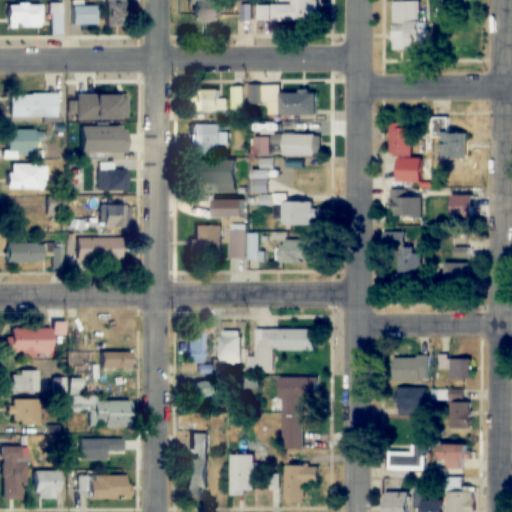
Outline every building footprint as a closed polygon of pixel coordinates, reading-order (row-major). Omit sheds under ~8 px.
[(125,0),(104,0),(105,26),(126,26),(125,0)] [(220,21),(219,0),(186,0),(187,21),(220,21)] [(288,0),(288,5),(257,5),(257,22),(316,22),(316,0),(288,0)] [(394,51),(414,50),(414,34),(429,34),(428,11),(419,11),(419,1),(393,1),(394,51)] [(40,4),(5,4),(5,27),(40,27),(40,4)] [(62,35),(62,6),(50,6),(50,35),(62,35)] [(70,7),(70,25),(95,25),(95,7),(70,7)] [(249,86),(249,105),(268,105),(268,116),(316,116),(316,93),(281,94),(281,85),(249,86)] [(232,88),(232,111),(243,111),(243,88),(232,88)] [(219,90),(190,90),(190,112),(219,112),(219,90)] [(56,118),(56,94),(9,94),(9,118),(56,118)] [(118,95),(73,95),(73,119),(118,119),(118,95)] [(434,137),(441,137),(441,161),(468,161),(468,134),(450,134),(450,118),(434,118),(434,137)] [(390,160),(396,160),(396,183),(421,183),(421,159),(412,159),(412,124),(390,124),(390,160)] [(220,154),(220,125),(191,125),(191,154),(220,154)] [(281,156),(316,156),(316,135),(294,135),(294,127),(281,127),(281,156)] [(78,128),(78,152),(125,152),(125,128),(78,128)] [(34,130),(5,130),(5,154),(34,154),(34,130)] [(235,161),(188,161),(188,185),(235,185),(235,161)] [(127,171),(111,171),(111,164),(97,164),(97,191),(127,191),(127,171)] [(6,190),(45,190),(45,165),(6,165),(6,190)] [(267,181),(253,181),(253,192),(267,192),(267,181)] [(410,190),(393,190),(393,218),(423,218),(423,197),(410,197),(410,190)] [(286,197),(280,197),(281,227),(315,226),(315,203),(287,203),(286,197)] [(243,201),(212,201),(212,218),(243,218),(243,201)] [(130,227),(130,205),(100,206),(100,228),(130,227)] [(259,259),(259,234),(246,234),(246,224),(231,224),(231,259),(259,259)] [(221,226),(194,226),(194,240),(190,240),(190,260),(221,260),(221,226)] [(122,262),(122,238),(75,238),(75,262),(122,262)] [(279,264),(314,264),(314,240),(279,240),(279,264)] [(4,244),(5,263),(43,262),(42,252),(53,252),(53,268),(63,268),(63,243),(4,244)] [(423,249),(399,249),(399,281),(423,281),(423,249)] [(471,263),(445,263),(445,286),(471,286),(471,263)] [(116,348),(116,327),(84,327),(84,348),(116,348)] [(50,353),(50,329),(6,329),(6,353),(50,353)] [(275,374),(275,352),(315,351),(314,329),(254,330),(255,374),(275,374)] [(242,332),(220,332),(220,365),(242,365),(242,332)] [(204,333),(187,333),(187,364),(204,364),(204,333)] [(99,353),(99,369),(131,369),(131,353),(99,353)] [(393,382),(429,382),(429,357),(393,357),(393,382)] [(449,379),(474,379),(474,357),(440,357),(440,370),(449,370),(449,379)] [(37,371),(7,371),(7,393),(37,393),(37,371)] [(86,392),(113,392),(113,374),(86,374),(86,392)] [(282,449),(304,449),(304,402),(318,402),(318,378),(282,378),(282,449)] [(185,383),(185,402),(221,402),(221,383),(185,383)] [(424,389),(396,389),(396,416),(424,416),(424,389)] [(7,400),(7,422),(37,422),(37,400),(7,400)] [(87,428),(127,428),(127,401),(87,401),(87,428)] [(471,430),(471,403),(451,403),(451,430),(471,430)] [(207,434),(189,434),(189,461),(182,461),(182,495),(207,495),(207,434)] [(78,439),(78,460),(105,460),(105,451),(122,451),(122,439),(78,439)] [(439,468),(467,468),(467,445),(439,445),(439,468)] [(429,446),(411,446),(411,452),(389,452),(389,474),(410,474),(410,470),(429,470),(429,446)] [(231,456),(231,495),(256,495),(256,456),(231,456)] [(0,498),(23,499),(23,459),(0,459),(0,498)] [(305,503),(306,483),(318,483),(319,467),(286,466),(285,502),(305,503)] [(57,471),(31,471),(31,499),(57,499),(57,471)] [(78,476),(78,488),(86,488),(86,499),(127,499),(127,476),(78,476)] [(449,511),(474,511),(475,490),(449,490),(449,511)] [(385,492),(384,511),(408,511),(409,492),(385,492)] [(443,511),(443,494),(418,494),(418,511),(443,511)]
